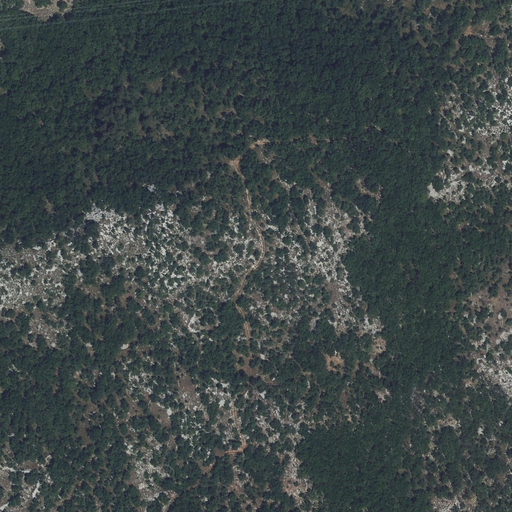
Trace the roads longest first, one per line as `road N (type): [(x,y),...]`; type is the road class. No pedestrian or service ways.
road 1 (track): [(479,0),(465,34),(450,37),(419,68),(401,132),(380,118),(351,130),(259,140),(233,162),(262,238)]
road 2 (track): [(168,511),(222,453),(243,445),(233,404),(247,388),(250,367),(234,300),(262,255),(262,238)]
